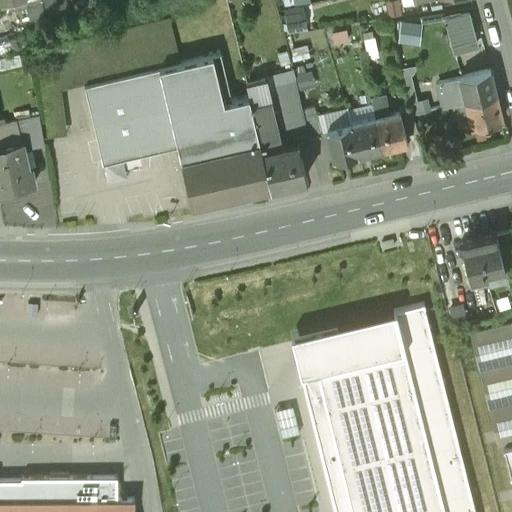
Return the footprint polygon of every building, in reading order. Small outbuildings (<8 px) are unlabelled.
[(1,0),(2,6),(10,4),(10,7),(27,4),(30,20),(44,17),(39,0),(1,0)] [(53,0),(43,0),(47,16),(57,14),(53,0)] [(468,12),(445,18),(453,49),(477,43),(468,12)] [(169,16),(52,45),(56,62),(37,64),(47,136),(66,133),(60,89),(84,84),(180,60),(169,16)] [(306,17),(286,20),(287,30),(307,26),(306,17)] [(15,37),(0,40),(0,52),(17,48),(15,37)] [(180,60),(84,84),(103,162),(177,144),(191,203),(271,184),(251,103),(249,94),(231,98),(220,51),(180,60)] [(19,52),(0,56),(0,68),(21,64),(19,52)] [(490,68),(459,75),(459,76),(438,81),(444,106),(452,104),(496,93),(490,68)] [(294,77),(268,84),(282,143),(298,139),(299,141),(309,138),(294,77)] [(268,84),(266,79),(248,83),(253,102),(251,103),(271,184),(271,186),(308,176),(308,175),(307,175),(299,141),(298,139),(282,143),(268,84)] [(388,113),(385,93),(371,96),(375,116),(382,146),(407,140),(399,110),(388,113)] [(496,93),(452,104),(455,116),(468,113),(471,125),(502,117),(496,93)] [(38,115),(16,119),(21,139),(23,145),(43,142),(38,115)] [(375,116),(351,122),(358,152),(382,146),(375,116)] [(351,122),(326,128),(333,158),(358,152),(351,122)] [(21,139),(0,143),(0,189),(34,182),(30,164),(27,165),(23,145),(21,139)] [(509,227),(496,230),(499,242),(511,239),(509,227)] [(495,231),(460,239),(469,276),(504,267),(495,231)] [(478,511),(426,302),(292,335),(299,363),(335,511),(350,511),(352,511),(478,511)] [(511,319),(473,329),(503,446),(502,446),(502,448),(503,448),(510,473),(509,473),(509,475),(510,475),(511,481),(511,319)] [(0,511),(134,511),(135,496),(117,496),(117,474),(0,474),(0,511)]
